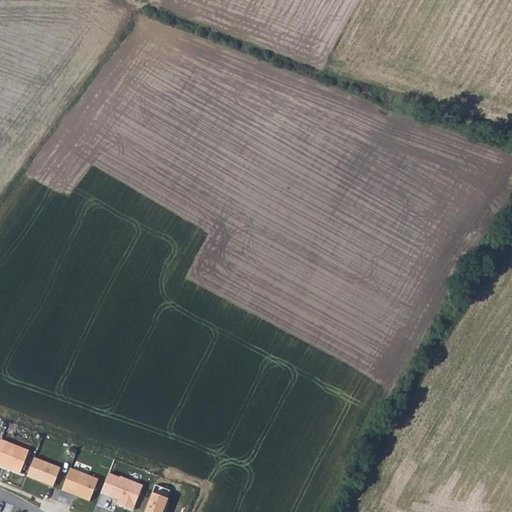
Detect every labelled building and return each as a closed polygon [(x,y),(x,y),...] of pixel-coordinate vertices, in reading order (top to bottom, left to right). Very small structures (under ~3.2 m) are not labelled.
[(30,453),(3,441),(0,446),(0,465),(20,474),(26,459),(30,453)] [(56,471),(26,459),(20,474),(19,477),(49,489),(56,471)] [(68,471),(60,492),(90,503),(99,482),(68,471)] [(130,511),(140,487),(104,473),(96,496),(115,504),(114,507),(125,511),(130,511)] [(168,511),(173,499),(154,492),(147,511),(168,511)]
